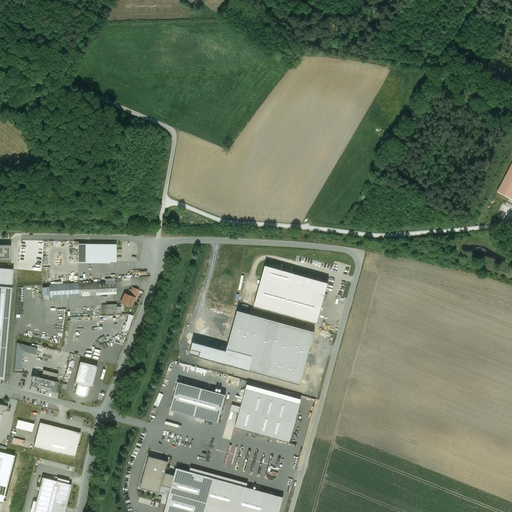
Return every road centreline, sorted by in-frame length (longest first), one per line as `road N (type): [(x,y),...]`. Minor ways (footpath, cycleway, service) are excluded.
road 1 (unclassified): [(157,240),(278,243),(360,256),(291,511)]
road 2 (unclassified): [(490,224),(375,233),(224,222),(164,199)]
road 3 (unclassified): [(0,44),(57,80),(170,130),(164,199)]
road 4 (unclassified): [(157,240),(157,273),(103,414)]
road 5 (unclassified): [(24,237),(157,240)]
road 6 (unknown): [(231,387),(255,383),(303,399),(305,419),(288,452)]
